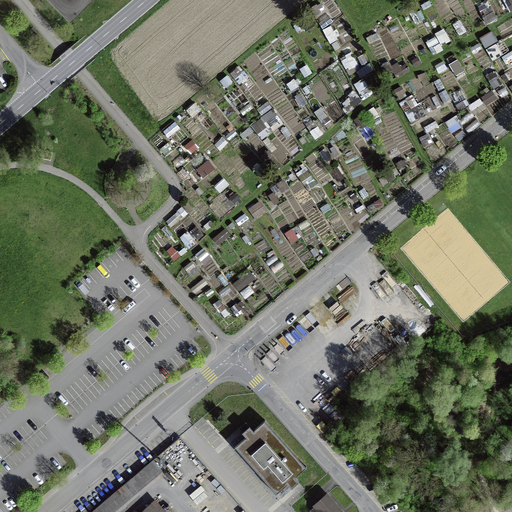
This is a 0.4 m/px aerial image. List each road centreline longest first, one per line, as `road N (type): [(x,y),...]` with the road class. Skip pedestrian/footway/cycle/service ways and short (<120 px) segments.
road 1 (residential): [(234,355),(511,113)]
road 2 (residential): [(46,511),(234,355)]
road 3 (residential): [(375,511),(234,355)]
road 4 (primary): [(41,88),(146,0)]
